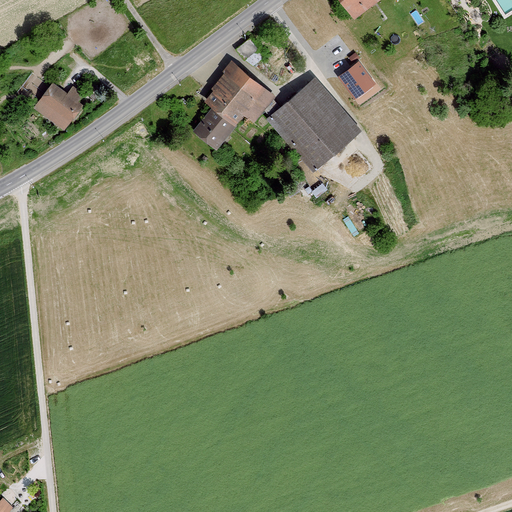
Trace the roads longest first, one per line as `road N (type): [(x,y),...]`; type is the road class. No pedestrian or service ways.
road 1 (track): [(19,178),(53,511)]
road 2 (secondary): [(268,0),(107,123),(0,188)]
